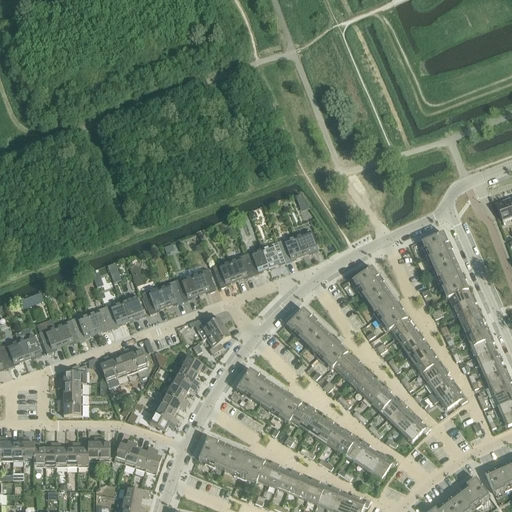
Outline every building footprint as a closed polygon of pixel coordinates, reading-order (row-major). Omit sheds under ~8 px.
[(298,199),(303,213),(309,211),(304,197),(298,199)] [(511,220),(511,217),(506,202),(496,206),(502,224),(511,220)] [(295,239),(302,258),(312,254),(313,256),(319,254),(311,233),(295,239)] [(430,260),(434,270),(455,261),(450,251),(453,250),(450,244),(447,245),(443,235),(423,244),(426,251),(423,252),(428,261),(430,260)] [(295,239),(278,245),(286,266),(292,264),(291,262),(302,258),(295,239)] [(286,266),(278,245),(262,251),(269,270),(280,266),(280,269),(286,266)] [(246,257),(254,279),(260,276),(259,274),(269,270),(262,251),(246,257)] [(246,257),(229,264),(237,282),(247,279),(248,281),(254,279),(246,257)] [(461,275),(455,261),(434,270),(438,279),(436,280),(441,292),(444,291),(448,301),(451,300),(450,299),(468,291),(464,282),(466,281),(463,274),(461,275)] [(237,282),(229,264),(213,270),(221,291),(227,289),(226,286),(237,282)] [(139,267),(131,270),(138,287),(145,285),(139,267)] [(364,297),(369,305),(388,293),(382,284),(384,283),(380,277),(378,278),(372,270),(353,282),(358,288),(356,290),(362,298),(364,297)] [(192,278),(199,297),(209,293),(210,295),(216,293),(208,272),(192,278)] [(103,286),(98,275),(92,277),(97,289),(103,286)] [(175,284),(183,305),(189,303),(188,301),(199,297),(192,278),(175,284)] [(183,305),(175,284),(159,290),(166,309),(176,305),(177,307),(183,305)] [(166,309),(159,290),(142,296),(150,318),(156,315),(156,313),(166,309)] [(450,299),(451,300),(455,309),(475,300),(473,296),(471,297),(468,291),(450,299)] [(383,324),(389,333),(407,320),(406,320),(407,320),(401,312),(403,310),(399,304),(397,306),(388,293),(369,305),(375,314),(373,315),(381,326),(383,324)] [(21,303),(24,310),(43,303),(41,295),(21,303)] [(121,304),(128,323),(138,319),(139,322),(146,319),(138,298),(121,304)] [(455,309),(459,319),(477,311),(474,305),(477,304),(475,300),(455,309)] [(128,323),(121,304),(105,311),(113,332),(118,330),(118,327),(128,323)] [(88,317),(95,336),(106,332),(107,334),(113,332),(105,311),(88,317)] [(459,319),(464,329),(484,320),(482,316),(480,317),(477,311),(459,319)] [(301,340),(308,347),(323,331),(316,324),(318,322),(313,317),(311,319),(303,312),(288,327),(293,333),(291,334),(299,342),(301,340)] [(88,317),(72,323),(80,344),(86,342),(85,340),(95,336),(88,317)] [(391,332),(397,340),(413,329),(409,324),(412,322),(409,318),(407,320),(406,320),(407,320),(389,333),(391,332)] [(202,331),(207,340),(225,330),(219,320),(209,326),(206,321),(195,328),(198,333),(202,331)] [(464,329),(468,339),(486,331),(483,325),(486,324),(484,320),(464,329)] [(56,329),(63,348),(73,344),(74,346),(80,344),(72,323),(56,329)] [(63,348),(56,329),(39,335),(47,356),(53,354),(53,352),(63,348)] [(413,329),(397,340),(404,349),(422,337),(419,333),(417,334),(413,329)] [(225,330),(207,340),(212,349),(209,352),(212,357),(223,350),(220,345),(230,340),(225,330)] [(323,331),(308,347),(315,354),(313,356),(323,365),(325,363),(333,371),(334,369),(334,368),(347,354),(340,347),(342,345),(337,340),(335,342),(323,331)] [(486,331),(468,339),(472,349),(493,340),(491,336),(488,337),(486,331)] [(18,343),(25,362),(35,358),(36,360),(42,358),(34,337),(18,343)] [(422,337),(404,349),(410,358),(426,347),(422,342),(424,340),(422,337)] [(494,344),(493,340),(472,349),(477,359),(495,351),(492,345),(494,344)] [(18,343),(2,349),(10,371),(15,368),(15,366),(25,362),(18,343)] [(429,352),(426,347),(410,358),(416,367),(434,354),(431,351),(429,352)] [(2,349),(0,349),(0,371),(3,370),(4,373),(10,371),(2,349)] [(129,351),(138,374),(148,370),(141,352),(136,354),(134,349),(129,351)] [(121,360),(127,378),(138,374),(129,351),(124,352),(126,358),(121,360)] [(495,351),(477,359),(481,369),(501,360),(500,356),(497,357),(495,351)] [(352,359),(347,354),(334,368),(334,369),(342,376),(357,360),(354,357),(352,359)] [(436,358),(434,354),(416,367),(422,376),(438,365),(434,359),(436,358)] [(113,356),(109,358),(117,381),(127,378),(121,360),(115,362),(113,356)] [(117,381),(109,358),(104,360),(106,365),(100,368),(103,376),(107,385),(117,381)] [(181,368),(197,377),(200,372),(205,375),(208,370),(187,358),(181,368)] [(360,363),(357,360),(342,376),(350,383),(363,369),(359,365),(360,363)] [(503,364),(501,360),(481,369),(486,379),(503,371),(501,365),(503,364)] [(441,370),(438,365),(422,376),(428,385),(446,372),(444,368),(441,370)] [(197,377),(181,368),(176,377),(197,389),(200,385),(195,382),(197,377)] [(363,369),(350,383),(358,391),(373,375),(370,372),(368,374),(363,369)] [(486,379),(490,389),(510,380),(508,375),(506,377),(503,371),(486,379)] [(253,400),(261,406),(273,387),(265,382),(266,380),(260,376),(259,378),(250,372),(238,391),(244,395),(242,397),(251,403),(253,400)] [(428,385),(434,393),(450,382),(447,377),(449,376),(446,372),(428,385)] [(312,379),(316,382),(321,377),(318,374),(312,379)] [(58,381),(58,386),(83,386),(83,375),(64,375),(64,381),(58,381)] [(358,391),(365,398),(379,384),(374,380),(376,378),(373,375),(358,391)] [(197,389),(176,377),(170,386),(187,396),(190,391),(195,394),(197,389)] [(511,383),(510,380),(490,389),(495,398),(511,390),(510,385),(511,383)] [(450,382),(434,393),(441,402),(459,390),(456,386),(454,387),(450,382)] [(326,387),(332,392),(335,389),(329,383),(326,387)] [(379,384),(365,398),(373,406),(388,390),(385,387),(383,389),(379,384)] [(83,386),(58,386),(58,391),(64,391),(64,397),(83,397),(83,386)] [(187,396),(170,386),(165,396),(187,408),(189,404),(184,401),(187,396)] [(291,422),(301,406),(293,400),(294,398),(288,394),(287,396),(273,387),(261,406),(270,411),(268,414),(279,421),(281,419),(290,425),(291,422)] [(332,392),(326,387),(323,390),(329,395),(332,392)] [(373,406),(381,413),(394,399),(390,395),(392,393),(388,390),(373,406)] [(459,390),(441,402),(447,411),(459,403),(461,407),(467,402),(465,399),(463,400),(459,395),(461,393),(459,390)] [(511,390),(495,398),(499,408),(511,402),(511,390)] [(165,396),(160,405),(176,415),(179,410),(184,412),(187,408),(165,396)] [(414,400),(420,405),(423,401),(417,396),(414,400)] [(83,397),(64,397),(64,403),(58,403),(58,408),(83,407),(83,397)] [(338,401),(343,406),(346,403),(341,398),(338,401)] [(399,404),(394,399),(381,413),(389,421),(404,405),(401,402),(399,404)] [(423,401),(420,405),(425,410),(428,407),(423,401)] [(511,402),(499,408),(503,418),(511,414),(511,402)] [(346,403),(343,406),(348,411),(351,408),(346,403)] [(140,414),(143,408),(138,405),(135,411),(140,414)] [(154,415),(176,427),(178,422),(173,420),(176,415),(160,405),(154,415)] [(404,405),(389,421),(397,428),(410,414),(406,410),(407,408),(404,405)] [(291,422),(300,428),(312,409),(308,407),(307,409),(301,406),(291,422)] [(83,407),(58,408),(58,413),(64,413),(64,419),(90,419),(90,408),(83,408),(83,407)] [(316,412),(312,409),(300,428),(309,434),(320,417),(314,414),(316,412)] [(353,416),(359,421),(362,418),(356,413),(353,416)] [(410,414),(397,428),(404,436),(420,420),(416,417),(415,419),(410,414)] [(511,414),(503,418),(508,429),(511,426),(511,414)] [(176,427),(154,415),(149,424),(165,434),(168,428),(173,431),(176,427)] [(309,434),(318,440),(330,421),(326,419),(325,421),(320,417),(309,434)] [(362,418),(359,421),(364,426),(367,423),(362,418)] [(420,420),(404,436),(412,444),(422,433),(426,436),(431,431),(428,428),(426,430),(421,425),(423,423),(420,420)] [(330,421),(318,440),(327,446),(338,429),(333,426),(334,424),(330,421)] [(369,431),(374,436),(377,433),(372,428),(369,431)] [(338,429),(327,446),(336,451),(348,433),(344,431),(343,433),(338,429)] [(336,451),(345,457),(356,441),(351,438),(352,435),(348,433),(336,451)] [(377,433),(374,436),(379,441),(382,438),(377,433)] [(2,439),(2,464),(13,464),(13,445),(7,445),(7,439),(2,439)] [(13,464),(24,464),(24,439),(19,439),(19,445),(13,445),(13,464)] [(24,464),(34,464),(35,464),(35,445),(29,445),(29,439),(24,439),(24,464)] [(89,464),(99,464),(99,439),(94,439),(94,445),(88,445),(88,451),(88,464),(89,464)] [(99,439),(99,464),(111,464),(111,445),(104,445),(104,439),(99,439)] [(216,468),(225,472),(234,451),(224,447),(225,445),(218,442),(217,444),(208,440),(199,461),(206,464),(205,466),(215,470),(216,468)] [(356,441),(345,457),(354,463),(366,445),(363,442),(361,445),(356,441)] [(114,464),(125,467),(133,444),(128,442),(126,448),(120,446),(114,464)] [(125,467),(135,471),(141,453),(136,451),(138,446),(133,444),(125,467)] [(40,445),(35,445),(35,464),(34,464),(34,470),(45,470),(45,451),(40,451),(40,445)] [(45,470),(56,470),(56,445),(51,445),(51,451),(45,451),(45,470)] [(56,470),(67,470),(67,451),(61,451),(61,445),(56,445),(56,470)] [(67,470),(78,470),(78,445),(73,445),(73,451),(67,451),(67,470)] [(78,445),(78,470),(89,470),(89,464),(88,464),(88,451),(83,451),(83,445),(78,445)] [(354,463),(363,469),(374,453),(369,449),(370,447),(366,445),(354,463)] [(141,453),(135,471),(146,474),(153,451),(149,449),(147,455),(141,453)] [(153,451),(146,474),(156,478),(162,460),(156,458),(158,452),(153,451)] [(249,457),(234,451),(225,472),(235,475),(234,478),(246,483),(247,480),(257,484),(258,482),(257,482),(265,464),(255,460),(256,457),(250,455),(249,457)] [(363,469),(372,475),(384,457),(381,454),(379,456),(374,453),(363,469)] [(384,457),(372,475),(382,481),(390,469),(393,471),(397,465),(394,463),(392,465),(387,461),(388,459),(384,457)] [(258,482),(267,486),(276,465),(272,463),(271,466),(265,464),(257,482),(258,482)] [(511,463),(501,468),(500,466),(494,469),(495,471),(485,475),(494,496),(504,491),(505,494),(511,490),(511,463)] [(267,486),(278,490),(285,472),(279,469),(280,467),(276,465),(267,486)] [(278,490),(288,494),(296,473),(292,472),(291,474),(285,472),(278,490)] [(300,475),(296,473),(288,494),(298,498),(305,480),(299,478),(300,475)] [(305,480),(298,498),(308,502),(316,482),(312,480),(311,482),(305,480)] [(451,499),(460,511),(475,511),(482,507),(480,505),(489,498),(475,481),(467,487),(465,485),(460,489),(461,491),(451,499)] [(308,502),(318,506),(325,488),(319,486),(320,483),(316,482),(308,502)] [(318,506),(328,510),(336,490),(332,488),(331,490),(325,488),(318,506)] [(123,501),(141,505),(142,499),(148,500),(149,495),(125,490),(123,501)] [(340,491),(336,490),(328,510),(332,511),(338,511),(345,496),(339,494),(340,491)] [(338,511),(350,511),(356,498),(352,496),(351,499),(345,496),(338,511)] [(356,498),(350,511),(362,511),(364,509),(368,511),(370,504),(366,502),(365,504),(359,502),(360,500),(356,498)] [(460,511),(451,499),(440,507),(439,505),(433,510),(434,511),(460,511)] [(123,501),(120,511),(145,511),(146,511),(140,511),(141,505),(123,501)]
